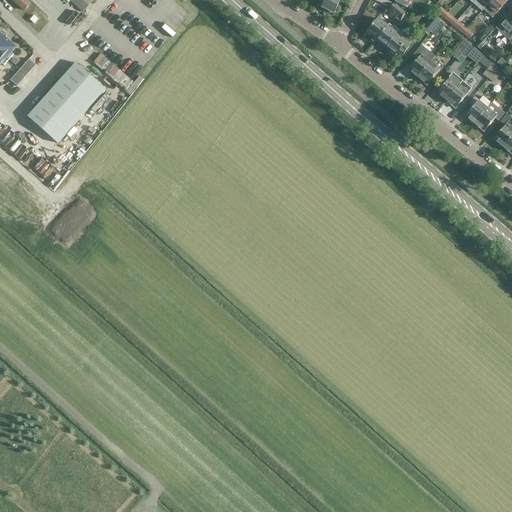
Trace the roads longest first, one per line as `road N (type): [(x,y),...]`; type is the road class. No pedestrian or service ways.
road 1 (secondary): [(511,246),(232,0)]
road 2 (residential): [(511,185),(336,46)]
